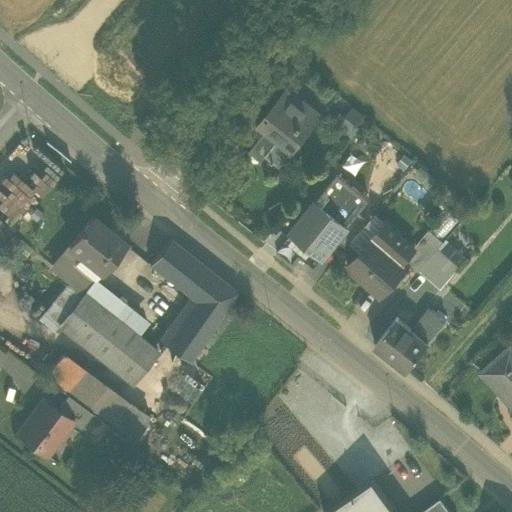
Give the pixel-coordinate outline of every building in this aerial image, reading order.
[(265,155),(279,166),(291,151),(292,152),(297,145),(321,116),(286,88),(260,121),(279,137),(277,140),(265,155)] [(330,124),(350,139),(359,128),(339,112),(330,124)] [(277,140),(279,137),(260,121),(257,124),(265,130),(277,140)] [(277,140),(265,130),(248,152),(259,162),(265,155),(277,140)] [(231,159),(222,153),(212,167),(221,174),(231,159)] [(26,157),(1,183),(29,209),(64,172),(47,157),(38,168),(26,157)] [(368,199),(337,174),(316,201),(347,226),(358,213),(368,199)] [(347,226),(316,201),(291,231),(322,257),(335,240),(347,226)] [(375,234),(386,222),(375,212),(350,242),(361,251),(375,234)] [(347,226),(335,240),(345,247),(367,220),(358,213),(347,226)] [(98,275),(99,275),(125,243),(109,230),(110,229),(92,215),(68,244),(81,254),(78,258),(98,275)] [(0,218),(0,246),(13,229),(0,218)] [(386,222),(375,234),(361,251),(348,266),(381,295),(408,264),(408,263),(403,259),(414,246),(386,222)] [(455,268),(435,251),(444,241),(429,229),(414,246),(403,259),(408,263),(408,264),(417,271),(438,289),(455,268)] [(189,294),(195,299),(214,272),(170,237),(150,263),(189,294)] [(81,254),(68,244),(49,267),(67,281),(83,294),(91,284),(96,277),(98,275),(78,258),(81,254)] [(195,299),(176,326),(165,342),(166,343),(189,360),(237,291),(223,279),(214,272),(195,299)] [(146,318),(96,277),(91,284),(142,324),(146,318)] [(83,294),(67,281),(38,317),(53,330),(61,321),(83,294)] [(91,284),(83,294),(134,335),(142,324),(91,284)] [(157,355),(158,354),(134,335),(83,294),(61,321),(134,379),(155,353),(157,355)] [(195,299),(189,294),(158,338),(165,342),(195,299)] [(418,333),(428,342),(446,320),(432,309),(423,320),(418,333)] [(375,345),(406,370),(407,369),(428,342),(418,333),(397,317),(375,345)] [(482,372),(505,397),(511,391),(511,392),(511,346),(511,345),(482,372)] [(46,373),(134,438),(149,417),(62,353),(46,373)] [(69,419),(81,428),(92,412),(67,394),(57,408),(70,418),(69,419)] [(20,433),(45,452),(69,419),(70,418),(57,408),(45,399),(20,433)] [(397,511),(372,478),(325,511),(397,511)] [(419,511),(451,511),(440,497),(419,511)]
